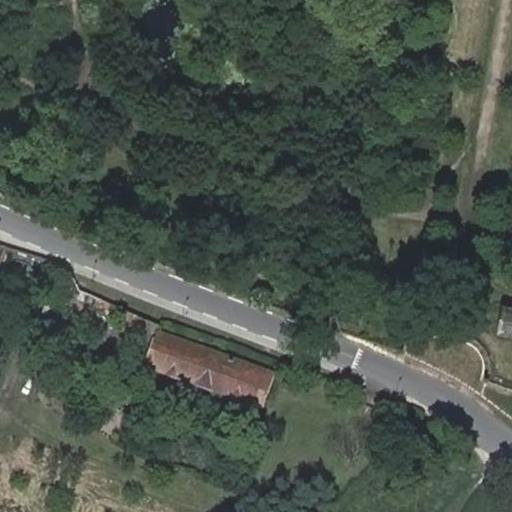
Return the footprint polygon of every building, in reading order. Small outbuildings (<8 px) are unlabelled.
[(67,316),(72,302),(44,291),(28,330),(56,341),(67,316)] [(105,306),(76,293),(72,302),(67,316),(96,328),(105,306)] [(511,306),(499,303),(493,333),(511,337),(511,306)] [(142,346),(149,325),(124,314),(116,337),(142,346)] [(269,381),(157,337),(143,371),(257,413),(269,381)] [(283,381),(277,391),(291,397),(296,386),(283,381)]
